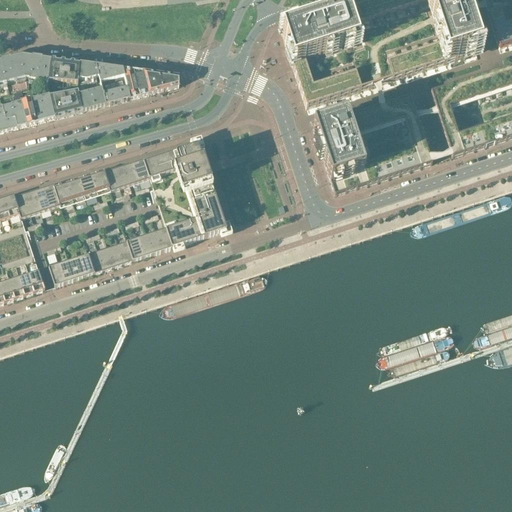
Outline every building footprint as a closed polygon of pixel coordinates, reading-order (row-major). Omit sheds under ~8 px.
[(313,131),(331,186),(335,199),(432,167),(441,164),(452,160),(453,161),(511,141),(511,0),(482,0),(484,5),(479,9),(477,9),(467,10),(463,0),(389,0),(349,13),(283,34),(294,68),(306,109),(361,93),(374,89),(377,95),(377,96),(379,110),(347,120),(313,131)] [(204,5),(127,10),(128,25),(204,20),(204,5)] [(49,84),(52,62),(21,57),(19,58),(25,81),(30,80),(30,82),(49,84)] [(0,62),(0,86),(6,85),(25,81),(19,58),(0,62)] [(83,114),(77,91),(81,66),(52,62),(49,84),(48,94),(49,97),(55,121),(83,114)] [(81,66),(77,91),(78,97),(83,114),(95,111),(107,108),(97,68),(81,66)] [(123,72),(97,68),(107,108),(131,102),(123,72)] [(134,74),(123,72),(131,102),(141,99),(134,74)] [(145,75),(134,74),(141,99),(151,97),(145,75)] [(178,80),(145,75),(151,97),(178,90),(178,80)] [(0,98),(9,97),(6,85),(0,86),(0,98)] [(13,95),(16,106),(22,104),(20,98),(22,97),(21,93),(13,95)] [(55,121),(49,97),(39,100),(45,124),(55,121)] [(39,100),(30,102),(36,126),(45,124),(39,100)] [(30,102),(22,104),(28,128),(36,126),(30,102)] [(22,104),(16,106),(0,109),(0,135),(28,128),(22,104)] [(197,147),(144,165),(143,165),(149,182),(165,233),(172,252),(193,245),(226,234),(197,147)] [(143,165),(144,165),(143,163),(133,166),(139,185),(149,182),(143,165)] [(139,185),(133,166),(123,169),(129,189),(139,185)] [(129,189),(123,169),(113,173),(119,192),(129,189)] [(113,173),(104,176),(109,194),(109,195),(119,192),(113,173)] [(109,194),(104,176),(103,174),(54,190),(53,190),(59,209),(59,210),(60,210),(84,202),(97,198),(109,194)] [(53,190),(54,190),(53,188),(43,191),(50,212),(59,209),(53,190)] [(50,212),(43,191),(33,195),(40,216),(50,212)] [(40,216),(33,195),(24,198),(30,219),(40,216)] [(24,198),(14,201),(19,218),(20,222),(21,222),(30,219),(24,198)] [(19,218),(14,201),(14,199),(3,202),(9,221),(19,218)] [(0,224),(9,221),(3,202),(0,203),(0,224)] [(38,274),(25,235),(21,222),(20,222),(19,218),(9,221),(0,224),(0,286),(9,284),(19,281),(28,278),(38,274)] [(165,233),(156,236),(162,255),(172,252),(165,233)] [(162,255),(156,236),(146,239),(152,258),(162,255)] [(152,258),(146,239),(136,242),(142,261),(152,258)] [(142,261),(136,242),(126,246),(132,265),(142,261)] [(132,265),(126,246),(116,249),(123,268),(132,265)] [(123,268),(116,249),(107,252),(113,271),(123,268)] [(113,271),(107,252),(97,255),(103,274),(113,271)] [(103,274),(97,255),(87,258),(94,277),(103,274)] [(94,277),(87,258),(78,261),(84,281),(94,277)] [(84,281),(78,261),(68,265),(74,284),(84,281)] [(74,284),(68,265),(58,268),(64,287),(74,284)] [(64,287),(58,268),(48,271),(54,290),(64,287)] [(44,293),(38,274),(28,278),(35,297),(44,293)] [(35,297),(28,278),(19,281),(25,300),(35,297)] [(25,300),(19,281),(9,284),(15,303),(25,300)] [(15,303),(9,284),(0,286),(0,290),(5,306),(15,303)]
